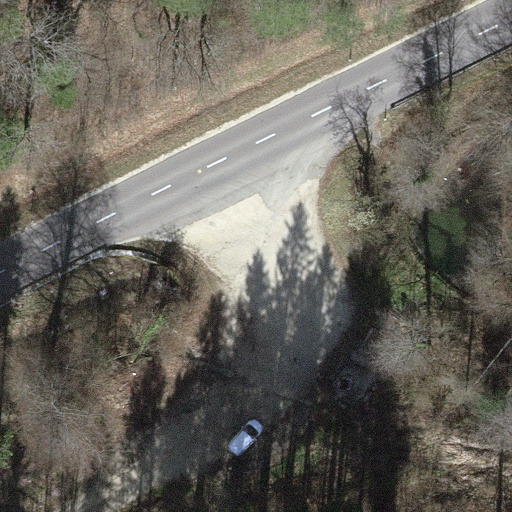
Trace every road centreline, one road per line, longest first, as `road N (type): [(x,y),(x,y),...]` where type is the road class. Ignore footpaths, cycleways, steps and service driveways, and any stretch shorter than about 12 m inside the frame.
road 1 (tertiary): [(0,272),(511,17)]
road 2 (track): [(89,511),(201,444),(265,367),(274,334),(266,236),(231,154)]
